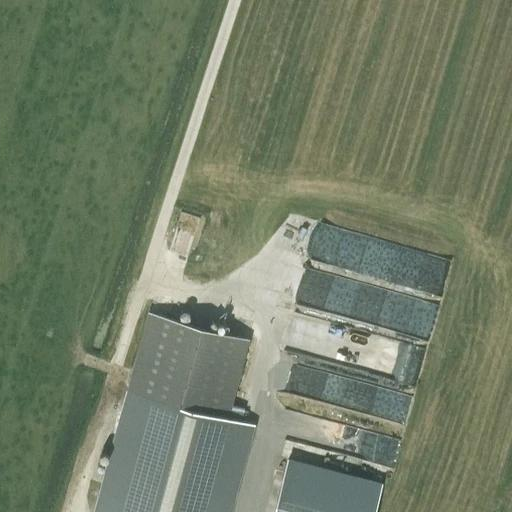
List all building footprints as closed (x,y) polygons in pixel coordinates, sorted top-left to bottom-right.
[(183,210),(171,246),(188,252),(201,216),(183,210)] [(315,222),(304,256),(336,266),(347,232),(315,222)] [(333,362),(417,382),(437,302),(422,298),(427,279),(442,283),(448,259),(408,249),(405,264),(384,259),(377,287),(390,290),(387,303),(364,297),(357,325),(343,322),(333,362)] [(97,511),(228,511),(252,421),(228,415),(249,338),(151,312),(97,511)] [(347,456),(395,465),(401,436),(354,426),(347,456)] [(275,511),(374,511),(383,483),(290,458),(275,511)]
